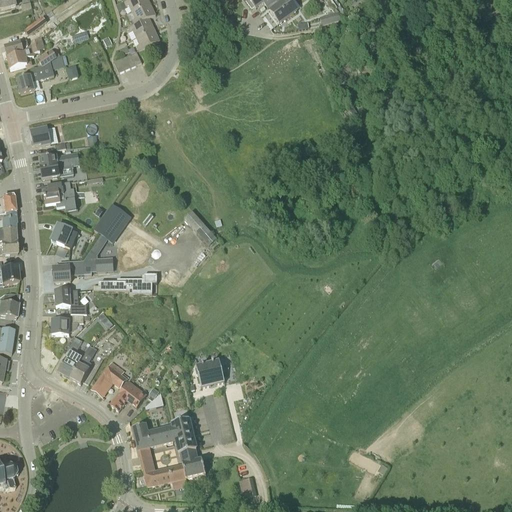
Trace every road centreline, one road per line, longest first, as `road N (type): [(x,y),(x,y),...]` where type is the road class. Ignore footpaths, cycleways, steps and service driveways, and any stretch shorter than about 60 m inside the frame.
road 1 (residential): [(10,119),(153,84),(175,50),(169,0)]
road 2 (tertiary): [(27,373),(33,286),(23,183)]
road 3 (tertiary): [(124,498),(123,460),(109,421),(27,373)]
